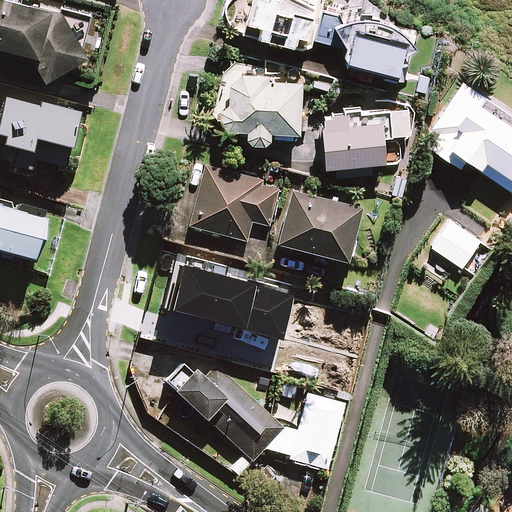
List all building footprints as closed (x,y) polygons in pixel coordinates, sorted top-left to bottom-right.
[(68,9),(32,0),(0,0),(0,41),(35,50),(52,80),(94,56),(68,9)] [(315,0),(247,0),(239,32),(302,50),(315,0)] [(341,44),(339,51),(346,53),(343,64),(393,79),(399,56),(401,50),(415,45),(412,40),(409,35),(406,31),(402,27),(398,24),(393,21),(389,18),(384,16),(379,14),(373,13),(368,12),(362,12),(357,12),(352,13),(346,14),(322,7),(314,36),(341,44)] [(231,67),(230,99),(220,105),(220,125),(229,124),(246,125),(245,138),(270,139),(270,127),(298,128),(301,78),(266,76),(267,69),(231,67)] [(511,115),(463,81),(432,125),(439,131),(430,144),(460,165),(465,157),(511,190),(511,115)] [(42,107),(8,98),(2,123),(0,122),(0,148),(5,149),(3,159),(13,162),(12,166),(34,172),(37,161),(67,169),(81,113),(43,104),(42,107)] [(369,156),(377,156),(378,164),(400,163),(398,134),(409,134),(407,105),(320,110),(323,159),(332,158),(333,173),(370,171),(369,156)] [(279,181),(205,161),(189,222),(246,237),(251,218),(268,222),(279,181)] [(362,203),(290,184),(276,236),(348,255),(362,203)] [(0,248),(38,259),(49,220),(0,206),(0,204),(0,248)] [(479,238),(449,218),(431,244),(461,265),(479,238)] [(243,296),(219,272),(204,288),(200,284),(182,303),(213,334),(224,323),(263,360),(293,328),(251,288),(243,296)] [(454,296),(443,285),(429,299),(440,310),(454,296)] [(424,323),(403,311),(397,322),(417,334),(424,323)] [(269,416),(215,366),(203,379),(190,366),(170,388),(251,460),(262,447),(286,454),(285,458),(325,468),(343,402),(305,392),(299,412),(272,404),(269,416)]
